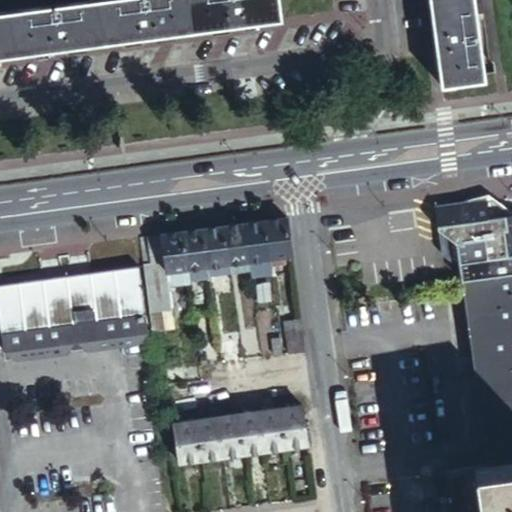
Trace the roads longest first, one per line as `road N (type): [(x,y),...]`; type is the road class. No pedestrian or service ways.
road 1 (residential): [(0,96),(388,49)]
road 2 (residential): [(346,511),(297,170)]
road 3 (primary): [(297,170),(0,209)]
road 4 (residential): [(0,382),(105,366),(121,511)]
road 5 (primary): [(511,141),(297,170)]
road 6 (unknown): [(328,384),(162,418)]
road 7 (residential): [(297,170),(363,118),(388,49)]
